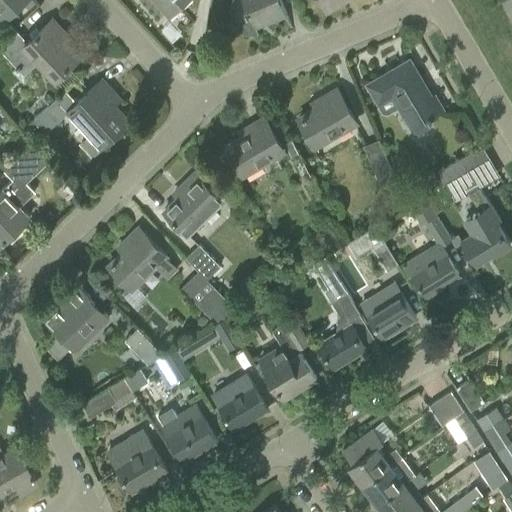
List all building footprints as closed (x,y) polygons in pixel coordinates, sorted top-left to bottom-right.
[(25,0),(0,0),(0,21),(1,23),(25,0)] [(152,0),(168,17),(187,0),(152,0)] [(289,28),(291,28),(279,0),(232,0),(232,1),(231,3),(230,6),(229,10),(229,13),(229,15),(230,18),(230,20),(232,22),(233,25),(235,27),(236,28),(238,30),(241,31),(243,32),(245,33),(248,34),(256,35),(258,33),(252,20),(266,14),(269,22),(284,16),(289,28)] [(320,0),(326,9),(341,0),(320,0)] [(0,40),(0,49),(14,65),(24,75),(38,62),(54,79),(79,56),(60,36),(63,32),(51,19),(27,42),(14,28),(0,40)] [(430,121),(428,117),(439,111),(425,88),(422,90),(415,77),(418,75),(409,60),(367,84),(378,102),(392,94),(413,131),(418,132),(429,126),(430,121)] [(45,133),(68,112),(100,147),(129,120),(128,118),(127,119),(105,95),(111,90),(101,79),(79,100),(73,99),(65,90),(50,103),(32,119),(45,133)] [(355,120),(346,105),(336,88),(311,103),(314,107),(298,117),(315,146),(348,127),(347,125),(355,120)] [(283,149),(274,134),(264,117),(239,131),(241,136),(225,146),(243,175),(276,156),(275,154),(283,149)] [(291,139),(285,142),(291,155),(298,152),(291,139)] [(363,145),(380,186),(396,180),(379,139),(363,145)] [(18,206),(34,191),(26,182),(49,160),(33,143),(3,169),(12,179),(0,190),(0,243),(28,217),(18,206)] [(462,158),(401,194),(406,206),(409,204),(419,198),(428,192),(445,182),(468,168),(462,158)] [(498,220),(489,204),(478,187),(468,168),(445,182),(455,199),(468,192),(478,209),(464,218),(473,233),(472,234),(469,228),(451,238),(452,239),(455,244),(462,240),(476,263),(494,252),(496,254),(510,245),(495,222),(498,220)] [(219,198),(208,186),(194,172),(173,192),(177,196),(163,210),(178,224),(187,234),(215,206),(213,204),(219,198)] [(458,274),(441,246),(452,239),(451,238),(428,199),(411,209),(420,224),(424,222),(437,242),(401,264),(408,274),(412,272),(427,296),(441,287),(440,285),(458,274)] [(355,256),(372,246),(387,270),(398,263),(385,242),(375,225),(347,242),(355,256)] [(346,243),(337,226),(328,231),(337,248),(346,243)] [(132,288),(155,265),(169,279),(178,269),(165,255),(167,253),(138,227),(119,248),(122,251),(109,265),(132,288)] [(205,279),(219,266),(199,244),(185,257),(205,279)] [(339,279),(324,256),(313,262),(328,286),(339,279)] [(108,316),(78,285),(66,297),(68,299),(61,306),(59,304),(44,318),(58,332),(45,345),(58,359),(93,324),(96,328),(108,316)] [(216,322),(224,318),(238,310),(214,286),(197,303),(216,322)] [(346,290),(345,291),(329,300),(338,314),(335,315),(334,327),(336,331),(318,342),(333,367),(347,359),(346,356),(363,346),(365,348),(366,347),(348,318),(359,312),(346,290)] [(414,315),(404,297),(400,292),(368,312),(383,337),(397,328),(396,326),(414,315)] [(316,378),(301,353),(298,348),(308,342),(293,317),(282,324),(292,340),(282,345),(281,343),(258,357),(268,373),(283,398),(316,378)] [(224,318),(216,322),(214,324),(228,348),(239,342),(224,318)] [(148,364),(153,361),(162,355),(137,328),(125,340),(148,364)] [(182,343),(162,355),(153,361),(168,386),(189,373),(181,359),(189,354),(182,343)] [(125,378),(132,390),(143,383),(136,371),(125,378)] [(252,417),(266,408),(245,373),(212,393),(233,428),(248,420),(246,418),(250,415),(252,417)] [(90,417),(132,391),(132,390),(125,378),(82,404),(90,417)] [(484,402),(469,379),(455,387),(469,410),(484,402)] [(444,423),(463,409),(450,390),(428,405),(441,425),(444,423)] [(183,459),(216,439),(196,405),(163,425),(183,459)] [(476,418),(485,433),(505,420),(496,406),(476,418)] [(466,436),(476,429),(463,409),(453,416),(466,436)] [(510,429),(505,420),(485,433),(496,450),(511,440),(505,431),(510,429)] [(384,455),(378,447),(384,443),(373,427),(342,450),(351,462),(348,465),(362,484),(390,463),(401,455),(395,446),(384,455)] [(159,474),(166,470),(142,429),(107,450),(132,491),(151,479),(149,475),(156,471),(159,474)] [(483,440),(476,429),(466,436),(473,447),(483,440)] [(511,439),(511,440),(496,450),(511,474),(511,439)] [(0,488),(13,482),(19,492),(34,483),(29,474),(33,473),(31,470),(28,472),(13,446),(2,452),(0,446),(0,488)] [(404,482),(415,474),(401,455),(390,463),(362,484),(376,502),(404,482)] [(502,470),(486,480),(492,488),(497,485),(508,479),(502,470)] [(511,491),(511,485),(508,479),(497,485),(504,496),(511,491)] [(401,511),(417,500),(404,482),(376,502),(382,511),(401,511)] [(452,511),(461,511),(478,499),(470,489),(448,506),(452,511)] [(440,511),(441,511),(427,493),(417,500),(401,511),(440,511)]
